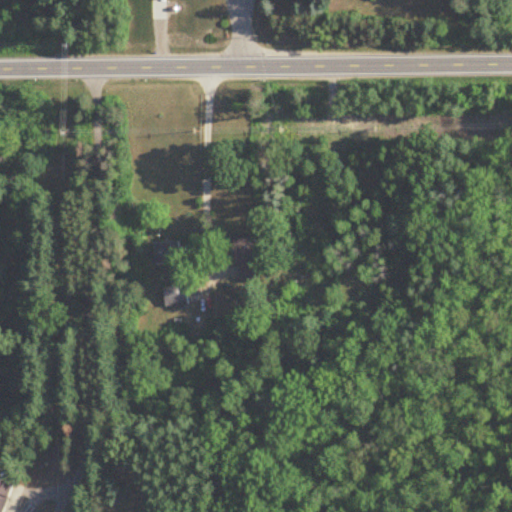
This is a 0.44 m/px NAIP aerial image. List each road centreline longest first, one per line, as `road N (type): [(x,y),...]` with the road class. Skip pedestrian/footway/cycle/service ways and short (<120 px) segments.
road 1 (tertiary): [(0,70),(511,65)]
road 2 (residential): [(211,68),(181,266),(155,322),(151,370),(177,511)]
